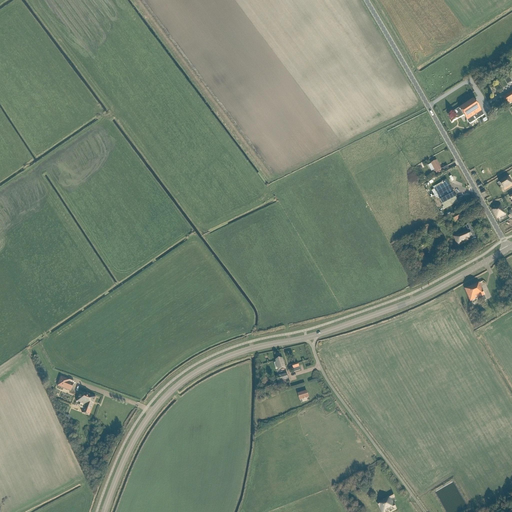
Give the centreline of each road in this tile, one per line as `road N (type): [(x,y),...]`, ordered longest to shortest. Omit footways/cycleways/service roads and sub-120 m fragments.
road 1 (tertiary): [(104,511),(140,429),(174,388),(222,359),(310,337)]
road 2 (unclassified): [(508,250),(366,0)]
road 3 (tertiary): [(310,337),(428,294),(508,250)]
road 4 (unclassified): [(423,511),(332,387),(310,337)]
road 5 (track): [(511,5),(410,72)]
